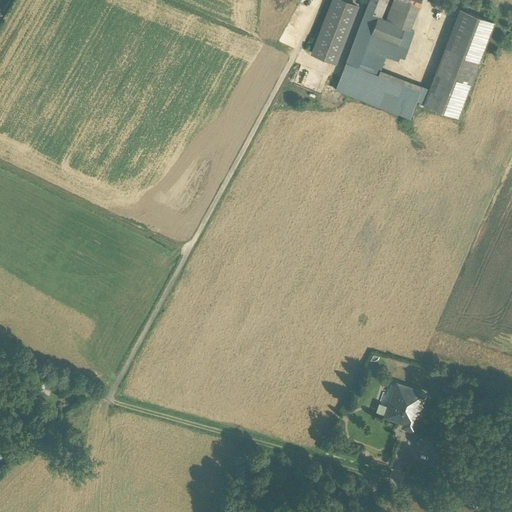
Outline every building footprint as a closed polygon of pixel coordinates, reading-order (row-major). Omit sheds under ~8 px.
[(357,7),(340,0),(332,0),(312,53),(336,62),(357,7)] [(385,0),(369,0),(366,9),(367,10),(379,14),(385,0)] [(421,0),(393,0),(386,20),(405,27),(399,43),(405,46),(409,47),(415,31),(410,29),(421,0)] [(367,10),(336,90),(349,95),(368,45),(372,46),(376,35),(371,34),(378,17),(379,14),(367,10)] [(494,22),(460,10),(424,103),(458,116),(494,22)] [(378,17),(371,34),(376,35),(399,43),(405,27),(386,20),(378,17)] [(368,45),(349,95),(411,118),(423,85),(382,69),(387,56),(399,60),(400,57),(405,46),(399,43),(376,35),(372,46),(368,45)] [(409,47),(405,46),(400,57),(405,58),(409,47)] [(334,83),(306,71),(298,90),(326,101),(334,83)] [(415,390),(398,384),(388,416),(407,422),(405,426),(414,429),(418,417),(408,413),(415,390)] [(415,390),(408,413),(418,417),(426,393),(415,390)] [(450,445),(439,441),(434,456),(445,460),(450,445)]
